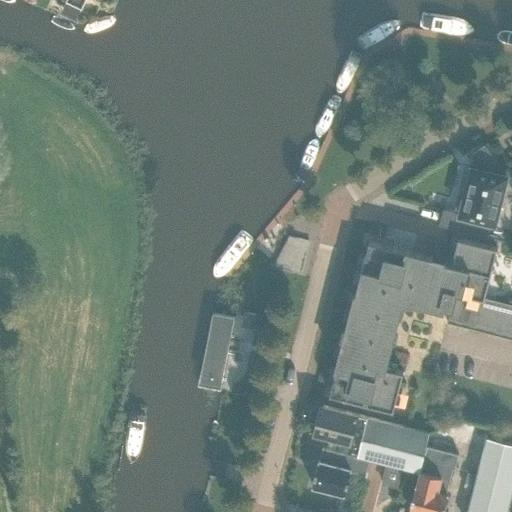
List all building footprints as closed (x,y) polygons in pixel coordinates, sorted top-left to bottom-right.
[(454,212),(443,209),(439,225),(487,238),(491,223),(496,224),(508,176),(505,175),(506,173),(485,145),(470,155),(478,165),(477,168),(472,167),(466,191),(460,189),(454,212)] [(272,267),(302,274),(309,241),(281,235),(272,267)] [(511,305),(484,299),(497,248),(458,237),(452,263),(369,242),(329,395),(393,411),(403,372),(379,366),(398,291),(442,302),(442,304),(451,306),(447,323),(511,339),(511,305)] [(258,317),(244,314),(241,330),(256,333),(258,317)] [(197,396),(219,401),(236,323),(213,318),(197,396)] [(348,454),(353,455),(357,456),(367,418),(321,405),(314,433),(351,442),(348,454)] [(429,434),(367,418),(357,456),(370,460),(419,473),(429,434)] [(505,511),(511,486),(511,443),(487,437),(468,511),(505,511)] [(409,511),(414,511),(443,511),(448,496),(446,495),(452,472),(454,473),(459,454),(427,446),(417,487),(416,486),(409,511)] [(353,455),(348,454),(324,448),(320,461),(319,460),(312,486),(345,494),(352,469),(366,473),(370,460),(357,456),(353,455)] [(464,488),(472,490),(476,475),(467,473),(464,488)]
